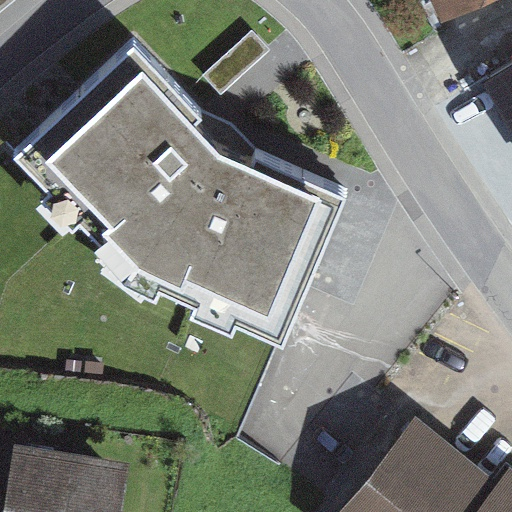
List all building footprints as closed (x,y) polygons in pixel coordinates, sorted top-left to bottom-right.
[(466,0),(436,0),(442,11),(466,0)] [(134,40),(15,150),(135,269),(278,332),(340,194),(219,141),(134,40)] [(511,62),(446,102),(495,181),(511,170),(511,62)] [(511,511),(511,474),(510,472),(497,488),(416,423),(344,511),(511,511)] [(21,452),(12,511),(109,511),(116,466),(21,452)]
